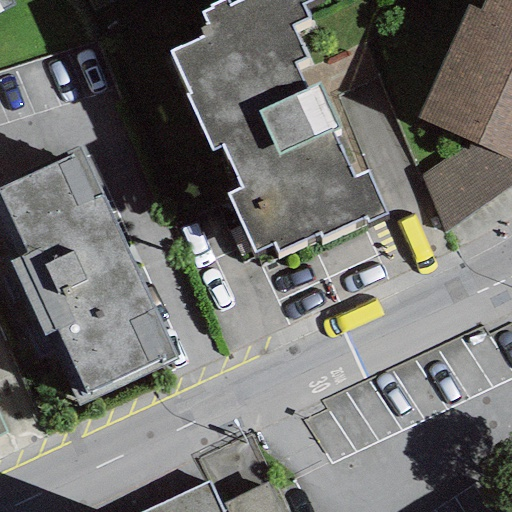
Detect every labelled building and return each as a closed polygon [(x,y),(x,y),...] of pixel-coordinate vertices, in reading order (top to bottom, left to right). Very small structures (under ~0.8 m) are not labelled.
[(0,0),(0,12),(15,4),(12,0),(0,0)] [(212,8),(201,13),(206,24),(197,28),(200,35),(170,50),(191,94),(187,96),(212,149),(221,145),(241,188),(227,194),(255,252),(273,244),(277,253),(319,233),(320,237),(365,216),(368,222),(386,213),(367,172),(354,178),(332,132),(340,128),(318,81),(306,87),(295,64),(307,58),(292,26),(310,17),(303,2),(307,0),(244,0),(230,7),(226,0),(222,0),(211,6),(212,8)] [(511,0),(484,0),(480,11),(467,5),(416,118),(472,144),(511,161),(511,0)] [(443,232),(511,183),(511,161),(472,144),(419,175),(443,232)] [(80,146),(0,183),(0,201),(25,255),(10,262),(49,342),(56,339),(87,402),(180,358),(80,146)] [(0,433),(9,429),(0,407),(0,433)] [(237,511),(306,511),(279,463),(227,492),(237,511)] [(128,511),(123,500),(96,511),(89,511),(89,510),(83,511),(128,511)]
